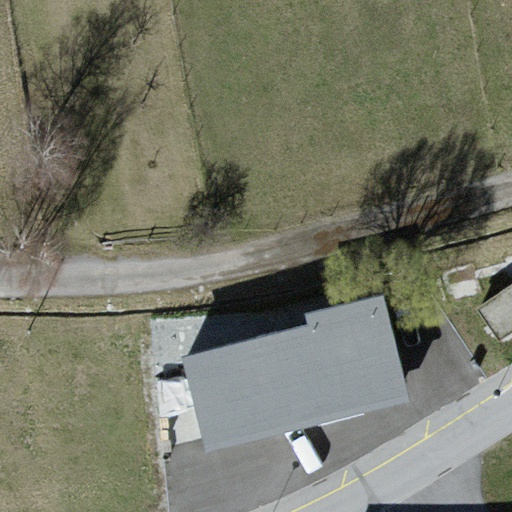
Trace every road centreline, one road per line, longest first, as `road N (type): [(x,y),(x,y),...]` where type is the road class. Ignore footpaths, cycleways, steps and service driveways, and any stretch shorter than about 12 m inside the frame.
road 1 (residential): [(511,194),(280,255),(162,275),(0,283)]
road 2 (unclassified): [(511,406),(329,511)]
